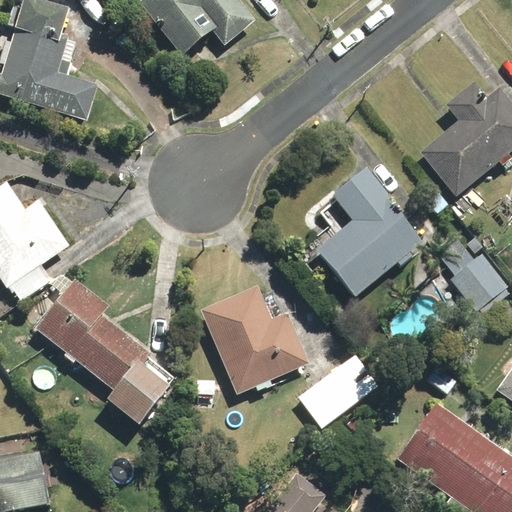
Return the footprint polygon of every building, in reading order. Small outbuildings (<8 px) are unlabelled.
[(234,0),(137,0),(134,3),(182,61),(213,36),(225,50),(255,25),(234,0)] [(69,15),(25,2),(2,79),(0,77),(0,98),(88,125),(98,90),(69,81),(72,69),(62,66),(69,42),(62,40),(69,15)] [(420,155),(457,202),(511,158),(511,112),(498,94),(420,155)] [(422,247),(408,229),(395,213),(387,202),(366,177),(332,204),(352,229),(318,256),(353,301),(422,247)] [(9,192),(0,197),(0,286),(6,297),(56,266),(53,261),(68,250),(36,206),(23,215),(9,192)] [(452,281),(476,313),(507,288),(483,257),(452,281)] [(157,385),(141,372),(155,355),(72,288),(55,309),(58,312),(37,336),(119,403),(111,413),(141,434),(170,394),(157,385)] [(265,290),(202,317),(237,398),(300,371),(265,290)] [(444,313),(428,293),(387,325),(402,345),(444,313)] [(300,402),(322,431),(376,392),(354,362),(300,402)] [(457,382),(436,366),(425,381),(446,397),(457,382)] [(511,369),(503,382),(506,385),(499,395),(511,404),(511,369)] [(511,511),(511,460),(436,406),(397,460),(469,511),(511,511)] [(0,461),(0,511),(46,511),(39,456),(0,461)] [(315,511),(326,499),(294,475),(281,492),(280,492),(264,511),(315,511)]
